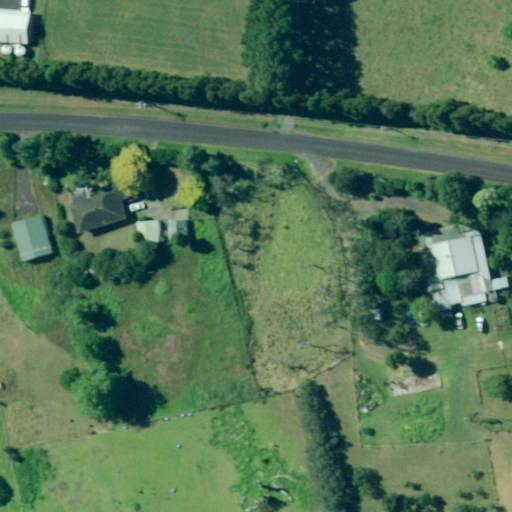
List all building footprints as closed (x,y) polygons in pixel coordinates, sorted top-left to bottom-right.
[(37,12),(32,11),(1,9),(0,13),(0,18),(0,41),(10,42),(33,44),(35,44),(37,12)] [(79,233),(127,218),(122,200),(129,198),(123,181),(107,186),(89,191),(91,198),(74,203),(70,204),(79,233)] [(54,253),(42,217),(15,225),(27,262),(54,253)] [(191,239),(190,220),(175,220),(175,240),(191,239)] [(138,222),(139,243),(160,242),(159,221),(138,222)] [(462,306),(485,301),(483,292),(493,290),(479,228),(462,225),(432,231),(435,244),(433,245),(441,279),(443,279),(444,284),(441,289),(433,291),(438,312),(451,309),(449,304),(461,302),(462,306)] [(496,289),(508,287),(504,269),(493,272),(496,289)] [(382,309),(371,309),(372,320),(382,319),(382,309)] [(385,378),(389,397),(438,387),(432,355),(398,362),(401,375),(385,378)]
